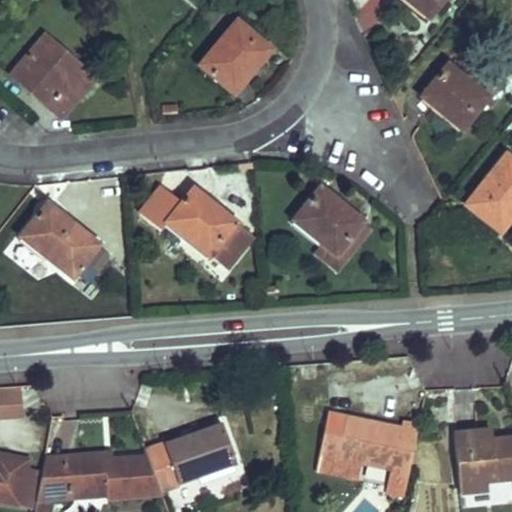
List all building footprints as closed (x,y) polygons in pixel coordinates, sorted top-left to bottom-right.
[(443,0),(405,0),(429,19),(443,0)] [(199,66),(232,93),(244,78),(246,80),(271,50),(236,22),(199,66)] [(11,75),(61,119),(95,80),(45,37),(11,75)] [(447,65),(423,95),(437,107),(435,109),(462,130),(488,98),(447,65)] [(234,95),(246,80),(244,78),(232,93),(234,95)] [(421,97),(435,109),(437,107),(423,95),(421,97)] [(465,205),(498,232),(511,214),(511,159),(506,155),(465,205)] [(171,216),(181,203),(161,187),(150,200),(171,216)] [(293,221),(321,244),(336,256),(343,247),(347,250),(353,242),(350,239),(363,223),(320,188),(293,221)] [(192,189),(181,203),(171,216),(150,200),(139,214),(160,231),(167,223),(191,242),(225,269),(251,236),(192,189)] [(47,204),(20,238),(72,279),(99,246),(47,204)] [(500,233),(511,218),(511,214),(498,232),(500,233)] [(167,223),(160,231),(184,250),(191,242),(167,223)] [(336,256),(321,244),(314,252),(337,270),(370,229),(363,223),(350,239),(353,242),(347,250),(343,247),(336,256)] [(0,417),(23,416),(20,387),(0,388),(0,417)] [(392,470),(389,487),(395,488),(394,496),(403,498),(418,425),(402,422),(401,428),(371,421),(370,426),(361,425),(362,420),(344,416),(345,412),(329,408),(315,471),(355,479),(358,462),(392,470)] [(221,424),(145,450),(147,458),(159,492),(236,465),(221,424)] [(482,441),(481,431),(453,434),(459,493),(487,491),(486,482),(511,478),(511,438),(492,440),(482,441)] [(482,441),(492,440),(491,431),(481,431),(482,441)] [(107,500),(160,495),(159,492),(147,458),(105,461),(104,453),(44,458),(41,474),(35,502),(49,501),(72,499),(71,490),(106,487),(107,496),(107,500)] [(0,455),(0,500),(33,507),(34,502),(35,502),(41,474),(25,471),(28,461),(0,455)] [(71,490),(72,499),(107,496),(106,487),(71,490)] [(50,511),(49,501),(35,502),(33,511),(50,511)]
